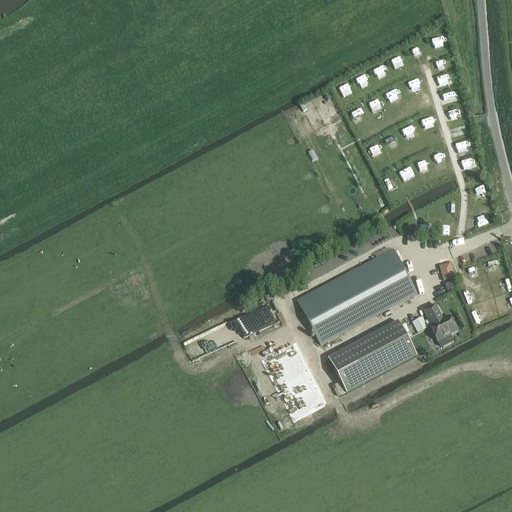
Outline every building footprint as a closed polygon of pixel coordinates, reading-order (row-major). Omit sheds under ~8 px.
[(440,51),(441,39),(430,39),(429,50),(440,51)] [(360,94),(367,90),(362,81),(355,85),(360,94)] [(384,146),(389,155),(397,150),(391,141),(384,146)] [(394,251),(297,302),(321,347),(417,295),(394,251)] [(455,279),(451,264),(440,268),(444,282),(455,279)] [(454,290),(452,283),(446,285),(448,292),(454,290)] [(453,341),(451,337),(459,332),(450,317),(443,320),(435,306),(423,312),(431,327),(430,328),(438,343),(441,348),(443,348),(452,344),(453,341)] [(399,322),(328,360),(347,395),(418,358),(399,322)] [(187,351),(191,364),(202,361),(198,348),(187,351)] [(347,395),(341,383),(333,388),(339,399),(347,395)]
